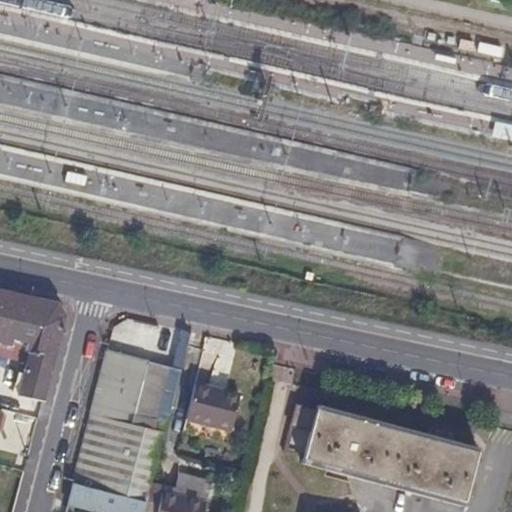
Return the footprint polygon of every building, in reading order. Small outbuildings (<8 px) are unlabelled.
[(67,174),(65,183),(83,187),(85,178),(67,174)] [(18,395),(42,401),(64,317),(56,304),(0,290),(0,342),(16,347),(18,340),(26,342),(24,349),(30,351),(18,395)] [(148,362),(107,352),(91,413),(121,421),(131,424),(135,412),(148,362)] [(148,362),(135,412),(154,418),(159,403),(172,406),(181,371),(148,362)] [(194,385),(186,419),(230,431),(239,396),(194,385)] [(165,433),(172,406),(159,403),(154,418),(151,429),(162,432),(165,433)] [(475,453),(304,408),(299,428),(309,431),(301,458),(461,501),(475,453)] [(151,429),(154,418),(135,412),(131,424),(151,429)] [(121,421),(91,413),(73,482),(102,490),(121,421)] [(146,494),(162,432),(151,429),(131,424),(121,421),(102,490),(139,499),(140,493),(146,494)] [(143,511),(147,501),(146,501),(139,499),(102,490),(73,482),(64,511),(143,511)] [(202,511),(205,501),(162,489),(156,511),(202,511)] [(140,493),(139,499),(146,501),(147,494),(146,494),(140,493)]
